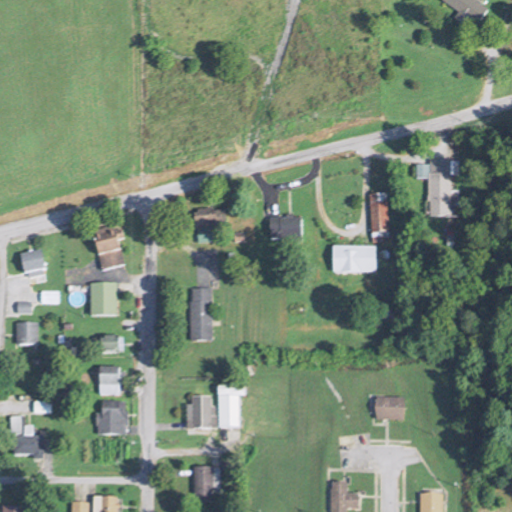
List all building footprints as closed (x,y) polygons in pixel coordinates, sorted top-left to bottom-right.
[(488,13),(470,0),(442,0),(440,4),(474,30),(488,13)] [(452,160),(429,160),(429,218),(452,218),(452,160)] [(192,208),(222,203),(225,238),(195,238),(192,208)] [(302,242),(302,218),(270,218),(270,242),(302,242)] [(91,226),(111,221),(124,261),(103,265),(91,226)] [(382,224),(372,227),(374,235),(384,231),(382,224)] [(21,250),(40,246),(45,265),(25,267),(21,250)] [(376,247),(332,247),(332,274),(376,274),(376,247)] [(91,281),(114,281),(116,312),(93,313),(91,281)] [(188,286),(209,285),(210,338),(189,336),(188,286)] [(60,304),(60,292),(41,292),(41,304),(60,304)] [(16,319),(15,341),(36,343),(36,320),(16,319)] [(101,331),(122,331),(121,350),(100,350),(101,331)] [(99,391),(118,392),(118,364),(99,363),(99,391)] [(219,429),(239,429),(239,388),(219,388),(219,429)] [(187,396),(208,396),(210,426),(188,426),(187,396)] [(101,399),(124,398),(125,431),(100,432),(101,399)] [(404,422),(404,399),(375,399),(375,422),(404,422)] [(14,452),(39,454),(41,432),(23,432),(23,414),(9,414),(14,452)] [(193,464),(210,464),(212,500),(193,500),(193,464)] [(347,484),(331,484),(330,511),(346,511),(347,510),(358,510),(358,495),(347,495),(347,484)] [(95,511),(95,495),(116,495),(117,511),(95,511)] [(420,511),(442,511),(443,495),(420,495),(420,511)]
